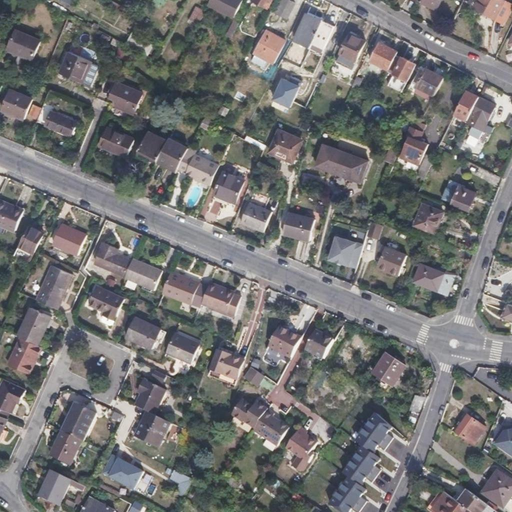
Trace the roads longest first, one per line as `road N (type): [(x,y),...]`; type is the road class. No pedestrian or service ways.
road 1 (tertiary): [(456,343),(0,154)]
road 2 (residential): [(346,0),(511,80)]
road 3 (residential): [(395,511),(456,343)]
road 4 (residential): [(456,343),(511,180)]
road 5 (residential): [(57,377),(104,395),(121,356),(78,336)]
road 6 (residential): [(0,497),(57,377)]
